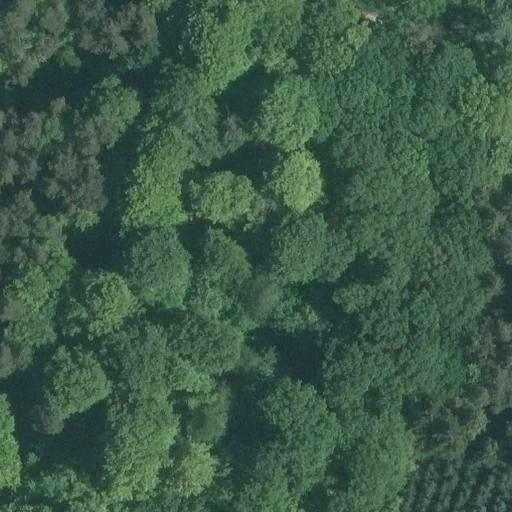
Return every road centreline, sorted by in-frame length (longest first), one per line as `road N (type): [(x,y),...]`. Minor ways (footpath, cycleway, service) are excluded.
road 1 (track): [(182,0),(0,511)]
road 2 (track): [(511,76),(308,0)]
